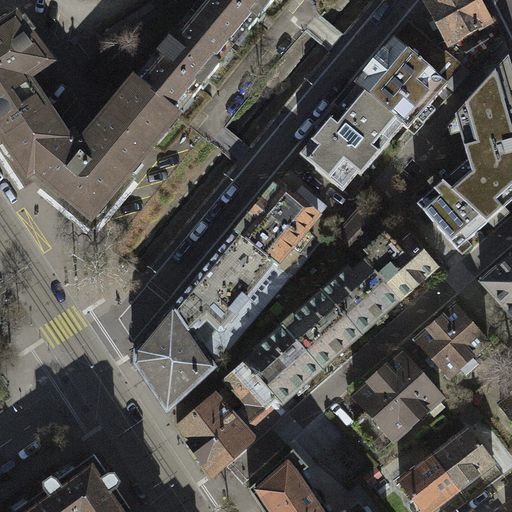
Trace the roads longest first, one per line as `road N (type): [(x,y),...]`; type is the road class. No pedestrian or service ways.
road 1 (residential): [(404,0),(351,53),(94,372)]
road 2 (residential): [(511,230),(194,511)]
road 3 (unclassified): [(0,231),(94,372)]
road 4 (unclassified): [(94,372),(187,511)]
road 5 (residential): [(511,39),(420,141)]
road 6 (residential): [(94,372),(0,447)]
